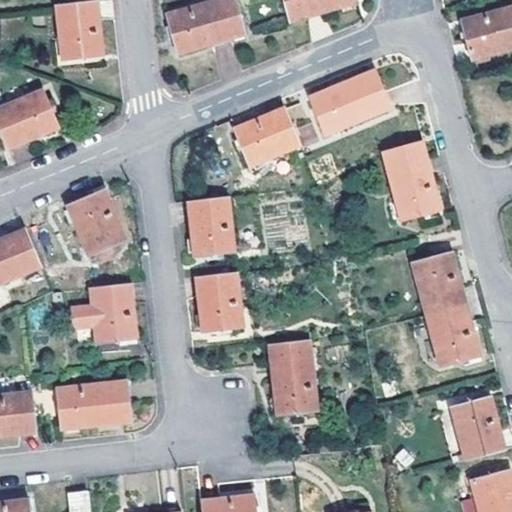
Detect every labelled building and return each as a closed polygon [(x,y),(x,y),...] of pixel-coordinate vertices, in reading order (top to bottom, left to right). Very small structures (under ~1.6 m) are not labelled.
[(96,0),(83,0),(56,3),(63,58),(103,53),(96,0)] [(235,0),(208,0),(167,12),(179,52),(244,34),(235,0)] [(357,0),(286,0),(292,21),(359,3),(357,0)] [(511,11),(511,7),(457,20),(468,60),(511,47),(511,11)] [(374,73),(309,100),(324,137),(389,111),(374,73)] [(43,89),(0,107),(0,122),(10,146),(59,125),(43,89)] [(299,148),(283,109),(232,130),(248,169),(299,148)] [(420,143),(381,154),(399,221),(438,210),(420,143)] [(101,193),(62,208),(83,259),(121,243),(101,193)] [(226,199),(185,204),(191,258),(232,253),(226,199)] [(0,285),(37,271),(21,232),(0,240),(0,285)] [(450,254),(411,264),(425,317),(464,306),(450,254)] [(234,272),(194,278),(201,332),(242,328),(234,272)] [(127,285),(86,290),(92,343),(134,339),(127,285)] [(464,306),(425,317),(438,368),(477,356),(464,306)] [(308,340),(267,345),(275,415),(317,410),(308,340)] [(126,381),(56,388),(61,429),(131,421),(126,381)] [(0,435),(36,433),(31,392),(0,395),(0,435)] [(449,409),(463,462),(503,451),(489,398),(449,409)] [(511,511),(511,485),(508,471),(469,481),(476,511),(511,511)] [(88,511),(86,492),(68,495),(70,511),(88,511)] [(258,511),(257,495),(201,500),(201,511),(258,511)] [(0,502),(0,511),(29,511),(29,500),(0,502)] [(329,506),(329,511),(369,511),(369,501),(329,506)]
